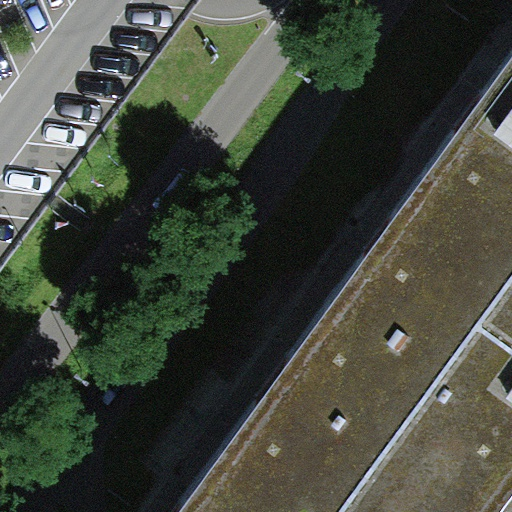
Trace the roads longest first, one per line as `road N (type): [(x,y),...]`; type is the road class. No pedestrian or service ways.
road 1 (primary): [(18,511),(390,0)]
road 2 (primary): [(304,0),(0,419)]
